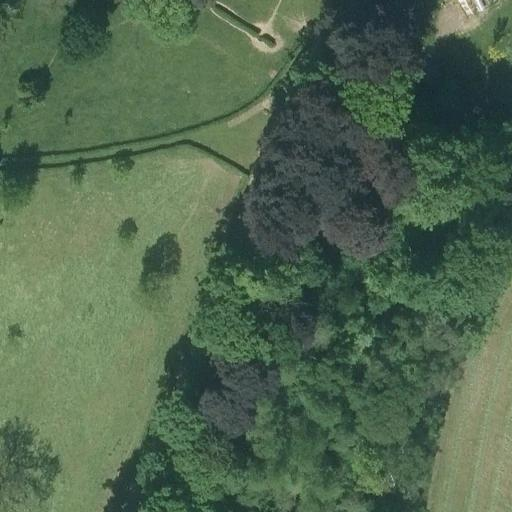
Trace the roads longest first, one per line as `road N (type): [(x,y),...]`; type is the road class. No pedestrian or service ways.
road 1 (track): [(124,511),(364,0)]
road 2 (track): [(511,138),(416,246),(331,391),(289,511)]
